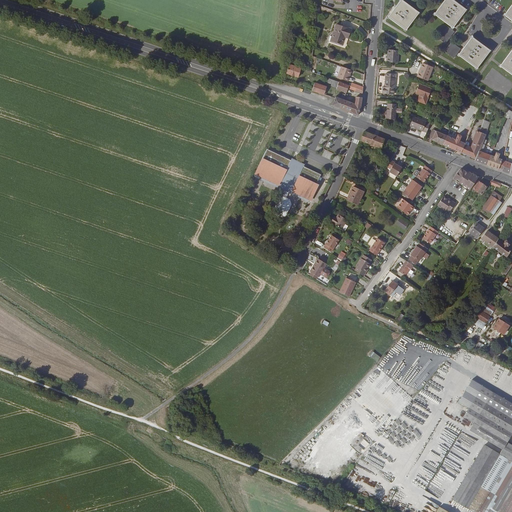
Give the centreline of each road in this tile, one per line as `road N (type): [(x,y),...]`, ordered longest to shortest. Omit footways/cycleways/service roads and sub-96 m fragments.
road 1 (primary): [(0,5),(362,124)]
road 2 (primary): [(362,124),(11,0)]
road 3 (residential): [(449,346),(362,311),(360,302),(457,162)]
road 4 (unclassified): [(137,421),(242,346),(295,270)]
road 5 (residential): [(295,270),(362,124)]
road 6 (residential): [(378,0),(362,124)]
